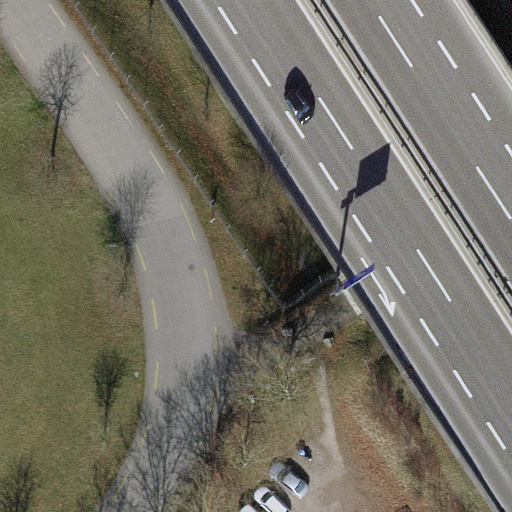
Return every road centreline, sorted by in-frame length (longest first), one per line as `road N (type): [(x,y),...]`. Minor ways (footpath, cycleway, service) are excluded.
road 1 (unclassified): [(9,0),(153,206),(186,303),(184,394),(141,511)]
road 2 (motorway): [(256,0),(511,393)]
road 3 (motorway): [(511,215),(372,0)]
